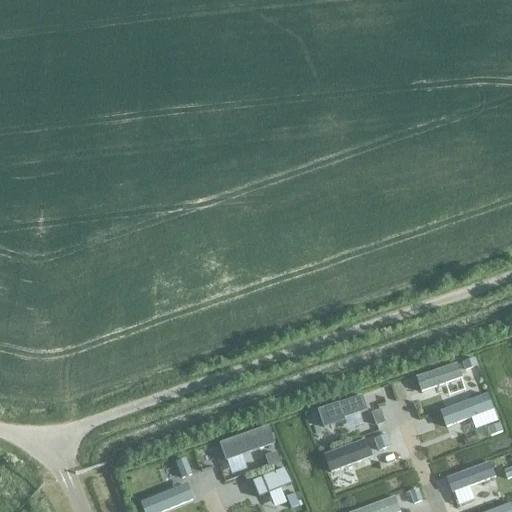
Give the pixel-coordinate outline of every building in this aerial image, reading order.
[(465,374),(477,371),(475,361),(463,364),(465,374)] [(461,382),(456,367),(416,379),(420,394),(461,382)] [(493,414),(487,398),(440,415),(446,431),(493,414)] [(367,415),(362,400),(318,414),(324,433),(345,426),(344,422),(367,415)] [(385,427),(381,413),(372,416),(376,429),(385,427)] [(502,435),(499,426),(486,431),(489,440),(502,435)] [(275,449),(269,431),(219,447),(225,466),(275,449)] [(390,450),(386,438),(374,442),(378,454),(390,450)] [(372,462),(366,444),(324,458),(330,476),(372,462)] [(192,479),(185,462),(175,465),(182,483),(192,479)] [(494,482),(489,467),(446,482),(451,497),(494,482)] [(291,489),(285,473),(253,485),(259,500),(291,489)] [(172,511),(193,504),(186,488),(140,506),(142,511),(172,511)] [(422,505),(417,491),(409,494),(413,508),(422,505)] [(299,508),(294,497),(286,501),(290,511),(299,508)] [(399,511),(395,500),(361,511),(399,511)]
